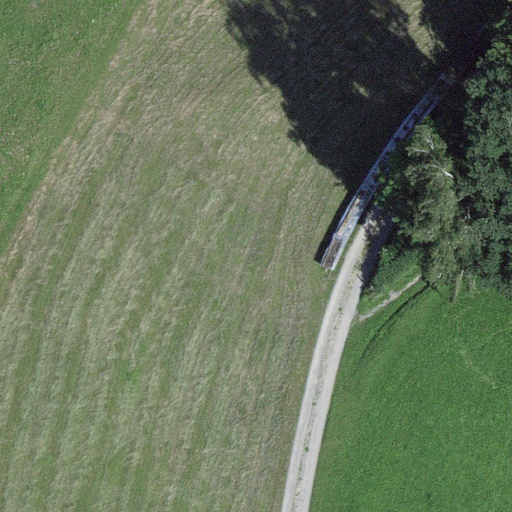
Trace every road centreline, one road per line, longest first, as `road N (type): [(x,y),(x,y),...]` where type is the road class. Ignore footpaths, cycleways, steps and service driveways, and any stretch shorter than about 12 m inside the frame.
road 1 (track): [(511,45),(405,178),(362,253),(334,336)]
road 2 (track): [(334,336),(298,453),(293,511)]
